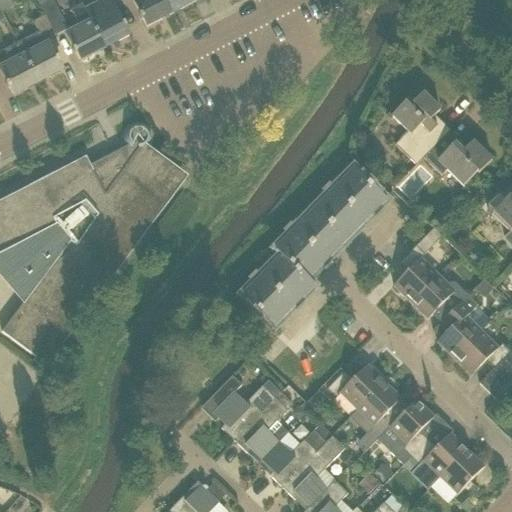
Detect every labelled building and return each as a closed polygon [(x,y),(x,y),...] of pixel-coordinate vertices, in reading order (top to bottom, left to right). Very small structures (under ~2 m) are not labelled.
[(46,16),(56,36),(69,30),(53,0),(49,0),(44,3),(40,5),(46,16)] [(101,0),(85,8),(84,9),(104,49),(129,36),(125,28),(126,27),(124,24),(123,24),(113,6),(124,0),(101,0)] [(171,15),(163,0),(133,0),(140,15),(139,16),(141,20),(142,19),(147,27),(171,15)] [(163,0),(171,15),(196,2),(194,0),(163,0)] [(80,62),(104,49),(84,9),(85,8),(83,4),(71,11),(80,28),(66,35),(74,50),(72,50),(74,54),(76,54),(80,62)] [(39,33),(17,44),(38,84),(62,71),(58,63),(60,62),(58,58),(56,59),(48,44),(45,46),(44,42),(56,36),(46,16),(34,23),(39,33)] [(5,50),(11,63),(0,69),(0,70),(7,84),(6,85),(8,89),(9,88),(13,96),(38,84),(17,44),(5,50)] [(417,166),(424,159),(446,137),(430,121),(440,111),(422,94),(413,104),(408,100),(392,117),(408,133),(395,146),(417,166)] [(38,361),(178,172),(149,150),(151,148),(153,145),(154,142),(154,139),(154,136),(153,132),(151,129),(148,126),(145,124),(141,123),(137,122),(133,123),(130,124),(127,126),(124,128),(122,131),(121,135),(121,138),(121,142),(122,146),(124,149),(89,167),(75,174),(73,169),(61,175),(64,180),(40,192),(38,188),(26,194),(29,198),(4,211),(1,207),(0,207),(0,271),(25,301),(1,334),(38,361)] [(462,153),(446,137),(424,159),(442,176),(447,171),(462,187),(475,173),(478,176),(491,162),(472,143),(462,153)] [(346,186),(337,194),(365,222),(386,201),(354,170),(342,182),(346,186)] [(387,173),(380,180),(389,188),(396,181),(387,173)] [(346,242),(365,222),(337,194),(334,191),(322,202),(326,206),(318,214),(317,214),(346,242)] [(511,197),(510,199),(508,198),(491,215),(508,232),(504,237),(511,244),(511,197)] [(306,226),(298,234),(326,262),(346,242),(317,214),(318,214),(314,211),(303,222),(306,226)] [(308,280),(326,262),(298,234),(295,231),(284,242),(287,245),(278,254),(281,257),(307,281),(308,280)] [(393,287),(410,304),(437,276),(420,260),(425,255),(416,247),(399,264),(407,272),(393,287)] [(281,257),(270,268),(274,271),(265,280),(265,281),(293,308),(314,286),(308,280),(307,281),(281,257)] [(450,314),(467,297),(458,288),(454,293),(437,276),(410,304),(428,320),(442,306),(450,314)] [(265,280),(262,277),(251,288),(254,291),(245,301),(274,328),(293,308),(265,281),(265,280)] [(475,305),(467,297),(450,314),(441,324),(448,332),(437,343),(454,360),(481,333),(464,316),(475,305)] [(493,370),(510,353),(502,345),(498,349),(481,333),(454,360),(471,377),(485,362),(493,370)] [(479,385),(495,400),(511,382),(511,354),(510,353),(493,370),(479,385)] [(356,411),(384,383),(366,367),(352,381),(344,373),(327,390),(335,399),(340,394),(356,411)] [(234,442),(281,394),(272,385),(266,390),(263,387),(246,404),(235,394),(242,386),(232,377),(204,406),(224,426),(221,430),(234,442)] [(378,440),(389,429),(394,423),(386,415),(401,400),(384,383),(356,411),(349,419),(367,435),(364,438),(372,446),(378,440)] [(250,451),(261,462),(287,435),(276,424),(288,412),(293,406),(281,394),(234,442),(246,454),(250,451)] [(304,406),(312,415),(319,408),(311,399),(304,406)] [(399,439),(387,450),(402,466),(410,458),(427,441),(419,433),(433,418),(416,401),(394,423),(389,429),(399,439)] [(423,462),(440,479),(467,451),(450,434),(435,449),(427,441),(410,458),(418,466),(419,466),(423,462)] [(287,435),(261,462),(273,473),(269,476),(282,489),(317,453),(304,441),(299,446),(287,435)] [(298,498),(309,508),(309,509),(328,489),(327,489),(316,479),(344,450),(332,438),(317,453),(282,489),(294,501),(298,498)] [(452,499),(461,508),(478,491),(470,483),(484,468),(467,451),(440,479),(457,495),(452,499)] [(350,469),(357,462),(346,452),(339,459),(350,469)] [(380,485),(371,475),(359,485),(368,496),(380,485)] [(309,509),(309,508),(304,511),(338,511),(335,509),(349,494),(335,481),(327,489),(328,489),(309,509)] [(174,507),(178,511),(211,511),(219,504),(206,491),(207,489),(204,486),(202,488),(197,483),(174,507)]
